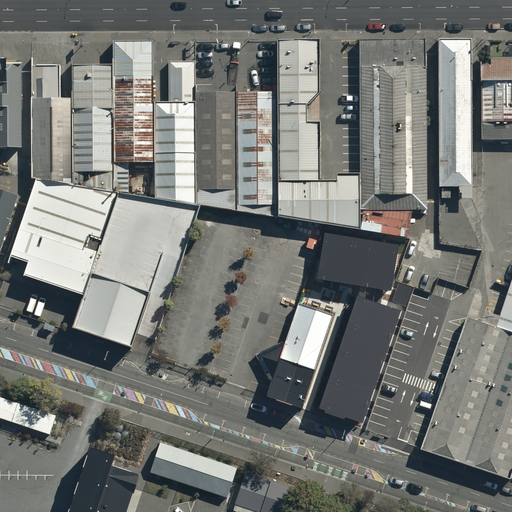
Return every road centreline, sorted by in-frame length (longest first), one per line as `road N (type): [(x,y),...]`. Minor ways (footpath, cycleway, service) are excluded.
road 1 (tertiary): [(511,506),(0,335)]
road 2 (secondary): [(511,6),(0,9)]
